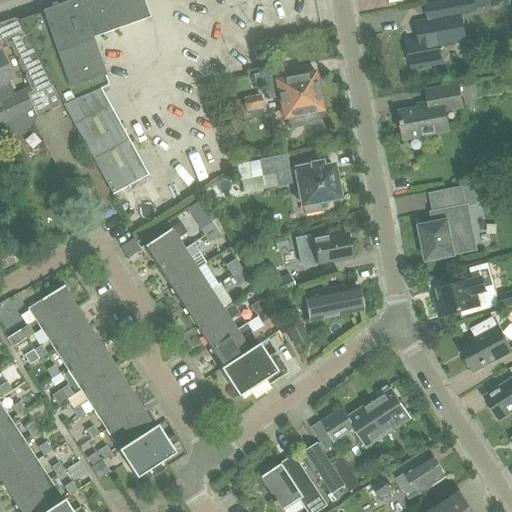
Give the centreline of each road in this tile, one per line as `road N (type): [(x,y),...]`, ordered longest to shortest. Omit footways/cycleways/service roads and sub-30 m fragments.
road 1 (residential): [(211,456),(149,359),(148,323),(107,257),(73,250),(0,290)]
road 2 (residential): [(402,324),(341,0)]
road 3 (residential): [(211,456),(370,337),(402,324)]
road 4 (residential): [(511,507),(402,324)]
